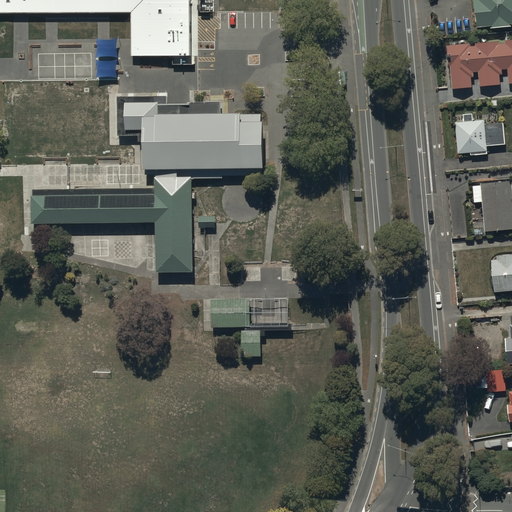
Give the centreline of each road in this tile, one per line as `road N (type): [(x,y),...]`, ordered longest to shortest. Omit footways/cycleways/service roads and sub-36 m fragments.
road 1 (tertiary): [(398,0),(432,370),(418,446),(394,497)]
road 2 (tertiary): [(391,392),(394,315),(366,0)]
road 3 (tertiary): [(354,511),(391,392)]
